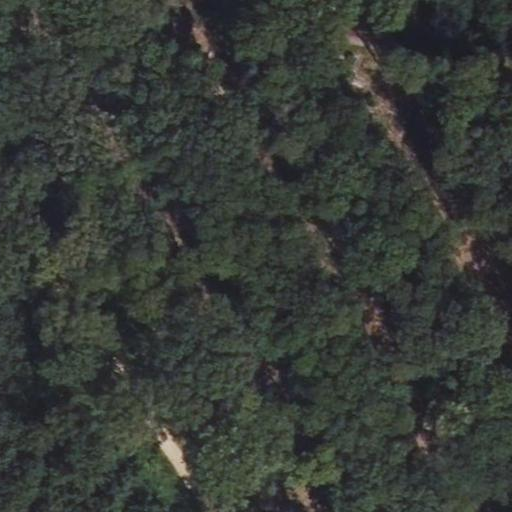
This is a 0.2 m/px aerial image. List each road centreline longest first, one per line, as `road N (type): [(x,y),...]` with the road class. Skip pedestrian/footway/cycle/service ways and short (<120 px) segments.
road 1 (track): [(197,511),(0,206)]
road 2 (track): [(309,31),(511,84)]
road 3 (track): [(139,0),(309,31)]
